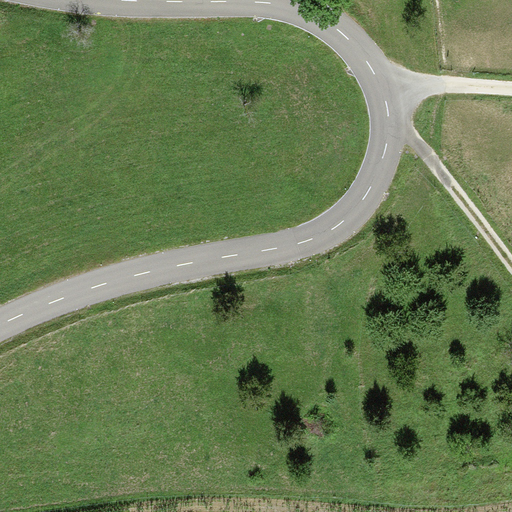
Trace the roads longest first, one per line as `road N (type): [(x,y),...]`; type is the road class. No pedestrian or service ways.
road 1 (tertiary): [(0,324),(156,270),(313,238),(341,221),(380,168),(388,105),(359,50),(334,26),(261,1),(110,0)]
road 2 (track): [(388,129),(413,135),(511,268)]
road 3 (track): [(379,81),(511,91)]
